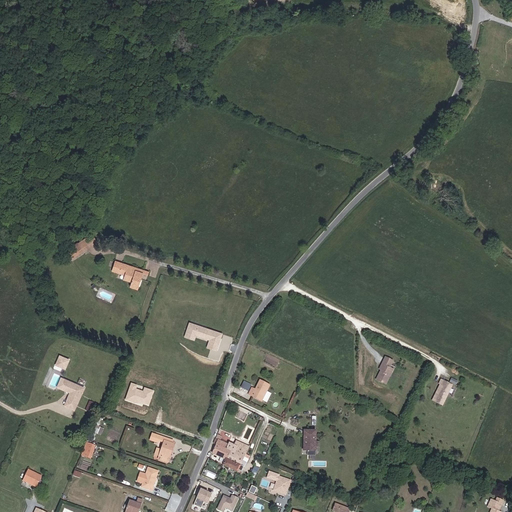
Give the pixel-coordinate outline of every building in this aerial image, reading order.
[(81,249),(72,255),(70,256),(73,260),(98,244),(93,236),(79,244),(81,249)] [(69,250),(72,255),(81,249),(79,244),(77,245),(70,250),(69,250)] [(138,290),(143,274),(144,271),(137,269),(136,272),(127,270),(128,266),(115,263),(112,272),(125,276),(124,280),(132,283),(131,287),(138,290)] [(223,333),(189,322),(184,338),(195,341),(196,336),(209,340),(207,348),(217,352),(223,333)] [(70,360),(59,355),(55,365),(66,370),(70,360)] [(394,361),(385,356),(379,369),(380,371),(375,380),(387,385),(395,369),(391,367),(394,361)] [(85,388),(61,378),(57,388),(69,393),(63,407),(75,411),(85,388)] [(266,391),(270,384),(261,379),(256,389),(252,387),(249,392),(260,398),(264,390),(266,391)] [(443,404),(453,385),(442,379),(440,383),(442,384),(434,400),(443,404)] [(241,387),(249,390),(251,383),(243,381),(241,387)] [(142,390),(136,388),(137,384),(130,382),(125,399),(148,407),(154,390),(143,387),(142,390)] [(268,402),(272,393),(267,391),(263,399),(268,402)] [(90,401),(88,407),(95,410),(98,404),(90,401)] [(100,423),(96,421),(92,431),(100,435),(103,428),(99,426),(100,423)] [(317,431),(305,431),(305,452),(316,452),(317,431)] [(166,463),(170,453),(168,453),(170,449),(171,449),(173,444),(170,443),(171,441),(151,434),(149,440),(158,443),(158,441),(162,442),(160,450),(158,456),(160,457),(159,460),(166,463)] [(214,452),(223,456),(227,458),(231,451),(228,449),(230,445),(229,445),(222,441),(223,437),(217,434),(216,438),(219,440),(214,452)] [(247,453),(250,447),(238,441),(236,445),(230,442),(229,445),(230,445),(236,448),(247,453)] [(249,462),(251,455),(247,453),(236,448),(234,453),(231,451),(227,458),(225,462),(224,465),(243,473),(245,468),(242,466),(244,460),(249,462)] [(157,472),(147,468),(145,475),(140,473),(136,482),(142,484),(140,488),(150,492),(157,472)] [(41,475),(29,469),(24,481),(37,486),(41,475)] [(286,496),(291,481),(278,477),(273,492),(286,496)] [(193,504),(200,507),(203,501),(207,502),(211,492),(197,487),(193,498),(195,498),(193,504)] [(230,497),(223,494),(216,509),(223,511),(226,508),(233,511),(239,497),(231,494),(230,497)] [(494,500),(489,498),(487,507),(490,508),(489,511),(499,511),(504,500),(495,497),(494,500)] [(132,511),(134,509),(138,510),(142,499),(136,498),(135,502),(129,500),(127,505),(126,505),(125,508),(126,508),(124,511),(132,511)]
